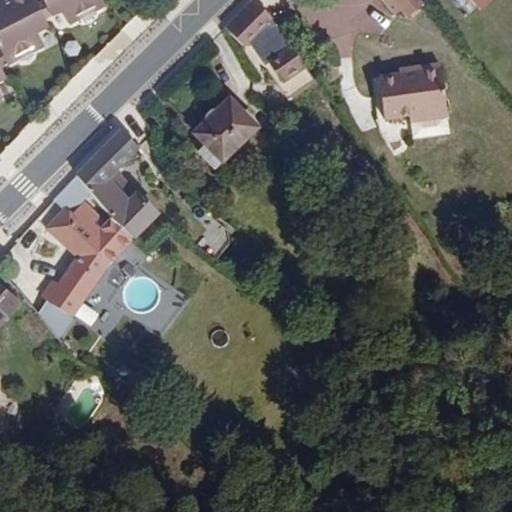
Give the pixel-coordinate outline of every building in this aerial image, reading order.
[(33,0),(4,0),(5,0),(0,2),(0,49),(8,65),(17,60),(21,61),(28,60),(32,56),(33,51),(44,46),(37,32),(47,26),(43,18),(34,2),(33,0)] [(50,15),(42,0),(37,0),(34,2),(43,18),(50,15)] [(104,6),(101,0),(42,0),(50,15),(61,9),(69,24),(78,20),(88,19),(93,15),(94,11),(104,6)] [(303,65),(270,16),(252,0),(251,0),(224,27),(242,45),(248,40),(265,63),(268,61),(281,81),(303,65)] [(421,1),(420,0),(385,0),(394,10),(401,5),(408,13),(421,1)] [(449,133),(441,63),(409,67),(410,72),(400,73),(379,76),(384,118),(409,115),(412,138),(449,133)] [(315,83),(303,65),(281,81),(293,98),(315,83)] [(221,163),(257,128),(230,100),(194,134),(204,145),(221,163)] [(159,215),(135,194),(117,171),(139,149),(121,131),(77,176),(110,218),(134,241),(159,215)] [(221,163),(204,145),(196,152),(213,170),(221,163)] [(105,270),(134,241),(110,218),(105,223),(94,212),(86,224),(82,220),(81,221),(69,209),(68,211),(64,207),(45,230),(75,258),(57,284),(46,301),(72,319),(105,270)] [(46,301),(57,284),(51,279),(39,296),(46,301)] [(0,321),(18,301),(0,284),(0,321)] [(78,319),(93,327),(101,313),(85,305),(78,319)]
